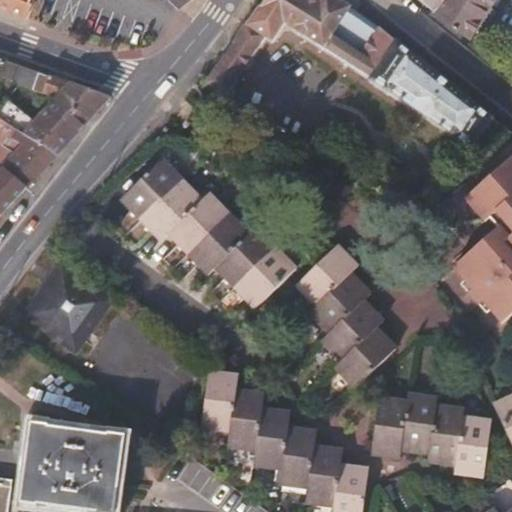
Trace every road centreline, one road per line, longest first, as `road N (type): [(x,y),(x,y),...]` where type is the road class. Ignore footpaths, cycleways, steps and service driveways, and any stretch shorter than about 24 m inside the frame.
road 1 (tertiary): [(0,278),(154,91)]
road 2 (residential): [(511,106),(384,0)]
road 3 (tertiary): [(154,91),(0,34)]
